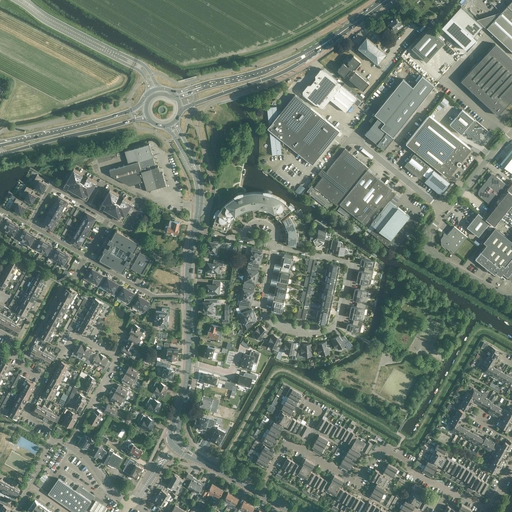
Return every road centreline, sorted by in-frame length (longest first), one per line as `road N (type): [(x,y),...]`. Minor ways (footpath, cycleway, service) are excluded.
road 1 (residential): [(447,490),(381,446),(358,481),(301,449)]
road 2 (primary): [(149,91),(134,109),(0,144)]
road 3 (primary): [(0,153),(147,117)]
road 4 (residential): [(274,245),(267,316),(302,334),(336,323)]
road 5 (primary): [(180,109),(288,69),(311,51)]
road 6 (residential): [(336,323),(351,265),(274,245)]
road 7 (unclassified): [(444,211),(353,136),(366,120)]
road 8 (unclassified): [(444,211),(426,247),(511,296)]
